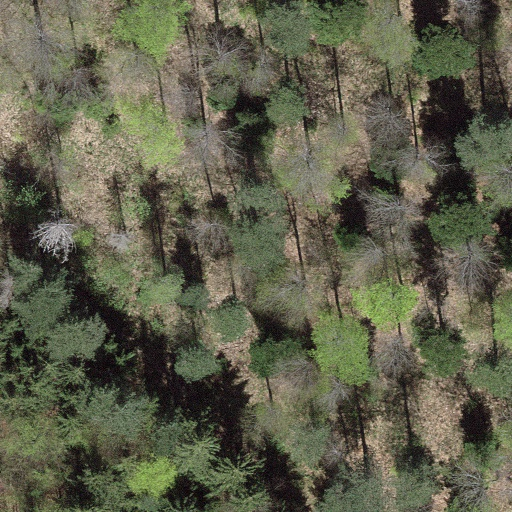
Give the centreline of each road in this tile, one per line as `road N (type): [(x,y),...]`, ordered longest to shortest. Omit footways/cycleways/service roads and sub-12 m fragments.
road 1 (track): [(325,511),(0,211)]
road 2 (track): [(511,107),(258,36)]
